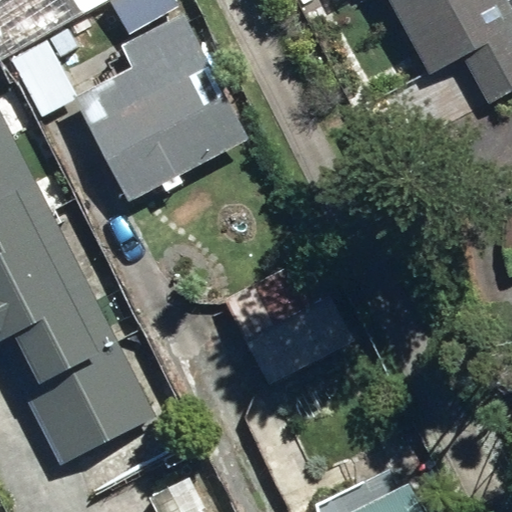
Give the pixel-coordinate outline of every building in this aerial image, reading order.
[(107,0),(0,0),(0,79),(2,82),(9,78),(36,122),(62,106),(70,101),(49,68),(75,52),(61,29),(107,0)] [(367,0),(415,91),(459,68),(484,116),(511,102),(511,26),(509,28),(494,0),(367,0)] [(238,146),(230,132),(210,142),(181,87),(201,76),(171,20),(113,51),(124,73),(62,106),(79,140),(73,143),(112,216),(150,196),(153,201),(170,193),(165,184),(238,146)] [(136,391),(36,209),(8,224),(1,211),(21,200),(14,188),(0,195),(0,152),(4,150),(0,143),(0,344),(18,335),(27,350),(3,363),(22,398),(80,366),(91,386),(52,407),(63,426),(37,440),(56,476),(149,426),(144,417),(167,404),(154,381),(136,391)] [(281,270),(218,306),(266,392),(330,356),(281,270)] [(319,511),(315,503),(294,511),(415,511),(404,486),(346,511),(319,511)]
